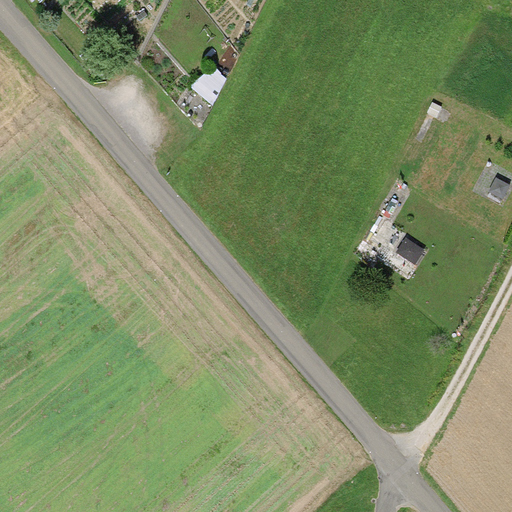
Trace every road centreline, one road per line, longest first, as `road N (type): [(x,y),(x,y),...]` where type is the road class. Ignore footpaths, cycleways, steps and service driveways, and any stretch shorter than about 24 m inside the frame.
road 1 (tertiary): [(434,511),(0,7)]
road 2 (track): [(380,511),(511,280)]
